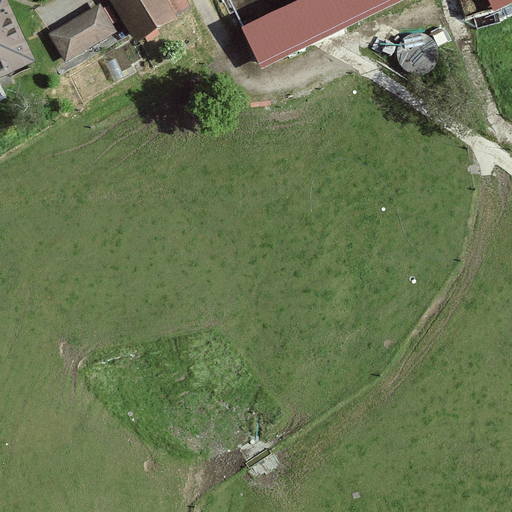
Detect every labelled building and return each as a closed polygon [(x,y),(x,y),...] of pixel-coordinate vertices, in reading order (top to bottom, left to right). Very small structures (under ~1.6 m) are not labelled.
[(163,0),(117,0),(110,5),(137,49),(178,24),(176,20),(163,0)] [(181,0),(163,0),(176,20),(189,12),(181,0)] [(489,0),(495,11),(511,2),(511,0),(301,0),(244,28),(263,67),(401,0),(489,0)] [(0,77),(28,65),(0,2),(0,77)] [(111,40),(95,11),(48,37),(64,66),(111,40)] [(413,74),(420,74),(427,73),(432,69),(436,63),(438,56),(438,49),(435,43),(431,38),(425,34),(418,33),(411,34),(405,37),(400,42),(397,49),(397,55),(398,62),(402,67),(407,72),(413,74)]
